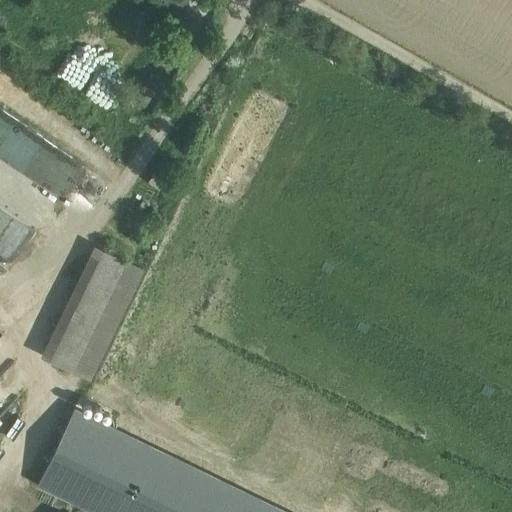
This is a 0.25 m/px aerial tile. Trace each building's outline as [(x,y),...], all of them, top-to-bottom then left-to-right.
[(76,161),(0,120),(0,246),(22,259),(63,183),(62,185),(76,161)] [(104,248),(51,357),(72,367),(125,258),(104,248)] [(125,258),(72,367),(90,376),(143,267),(125,258)] [(0,413),(15,398),(0,382),(0,413)] [(291,511),(114,435),(113,410),(88,399),(65,400),(27,488),(81,511),(291,511)]
